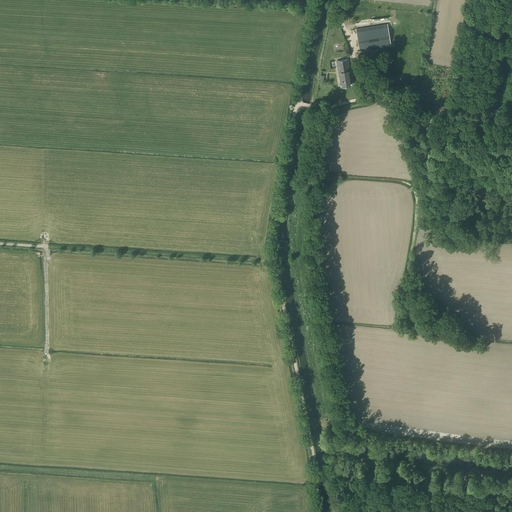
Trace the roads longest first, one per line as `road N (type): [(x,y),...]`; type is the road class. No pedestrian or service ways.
road 1 (track): [(319,511),(273,253),(294,105)]
road 2 (track): [(324,108),(316,238),(340,372),(337,441)]
road 3 (track): [(274,260),(0,242)]
road 4 (track): [(388,98),(417,119),(511,127)]
